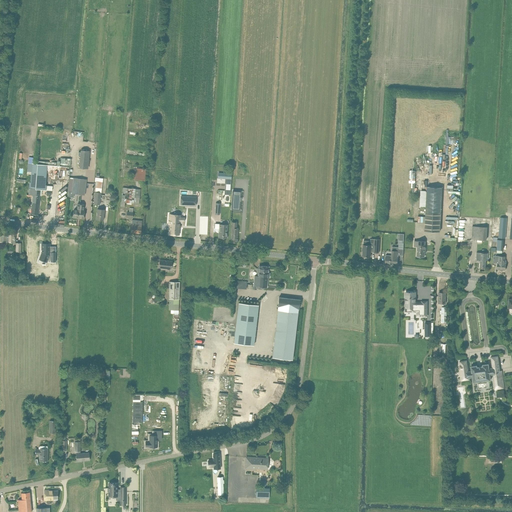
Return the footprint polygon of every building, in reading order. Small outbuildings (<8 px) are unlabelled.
[(80,155),(79,168),(88,169),(89,156),(88,156),(87,156),(88,151),(81,150),(81,151),(81,155),(80,155)] [(47,165),(31,163),(29,188),(39,189),(44,190),(46,190),(46,185),(45,185),(47,165)] [(146,169),(134,168),(132,179),(145,181),(146,169)] [(218,173),(218,178),(226,179),(226,182),(230,182),(231,179),(231,174),(218,173)] [(68,191),(68,196),(74,197),(74,194),(82,195),(84,179),(74,178),(72,192),(68,191)] [(123,187),(121,201),(121,206),(124,207),(125,202),(139,204),(140,189),(123,187)] [(442,187),(427,187),(426,194),(424,194),(423,200),(426,200),(425,217),(418,216),(418,222),(425,222),(425,231),(440,232),(442,187)] [(28,195),(33,195),(32,209),(31,214),(38,215),(39,210),(39,195),(38,195),(39,189),(29,188),(28,195)] [(233,191),(232,209),(239,210),(241,191),(233,191)] [(180,205),(182,205),(196,205),(196,197),(181,196),(180,205)] [(74,210),(73,217),(83,218),(84,211),(83,211),(84,204),(78,204),(77,210),(74,210)] [(98,209),(96,219),(103,220),(104,210),(98,209)] [(169,214),(169,220),(168,225),(170,225),(170,234),(179,235),(180,223),(183,223),(183,221),(184,221),(184,217),(185,217),(180,217),(180,215),(169,214)] [(506,218),(500,217),(498,238),(505,238),(506,218)] [(132,226),(131,233),(141,233),(142,226),(141,226),(142,221),(132,220),(132,226)] [(228,225),(219,224),(218,238),(227,238),(228,225)] [(485,241),(486,227),(472,226),(471,239),(485,241)] [(9,232),(9,234),(7,234),(7,236),(4,236),(4,235),(0,234),(0,242),(3,242),(3,244),(9,244),(9,243),(15,243),(15,233),(9,232)] [(493,237),(493,241),(497,242),(497,250),(497,253),(502,253),(502,250),(503,250),(504,240),(497,239),(498,238),(493,237)] [(363,244),(362,256),(370,256),(371,252),(374,252),(374,253),(379,253),(380,239),(375,239),(371,239),(370,241),(370,245),(363,244)] [(424,257),(424,253),(425,253),(426,245),(425,245),(425,241),(418,241),(414,241),(414,247),(417,247),(417,256),(424,257)] [(42,253),(39,259),(47,262),(47,260),(51,260),(51,262),(56,262),(56,252),(50,252),(50,246),(50,244),(42,244),(42,253)] [(387,255),(386,255),(385,263),(397,264),(398,258),(397,258),(398,255),(403,255),(403,248),(392,247),(392,253),(387,253),(387,255)] [(488,253),(477,252),(476,260),(480,260),(480,268),(486,268),(486,260),(487,261),(488,253)] [(493,255),(493,258),(493,263),(497,263),(497,269),(505,270),(506,262),(505,262),(505,256),(493,255)] [(160,259),(159,267),(171,269),(172,261),(160,259)] [(257,270),(257,273),(258,273),(258,276),(254,276),(253,286),(262,287),(267,287),(268,278),(269,278),(270,273),(268,273),(269,267),(259,266),(259,270),(257,270)] [(238,280),(238,288),(248,288),(248,280),(238,280)] [(170,282),(169,299),(169,304),(179,304),(179,299),(180,282),(170,282)] [(415,292),(405,292),(405,311),(417,311),(417,316),(427,316),(427,301),(422,301),(422,302),(415,302),(415,292)] [(299,300),(279,297),(275,337),(273,357),(292,359),(295,339),(299,300)] [(257,315),(258,305),(238,303),(237,313),(257,315)] [(499,367),(498,356),(491,357),(492,368),(489,368),(488,364),(482,365),(483,366),(477,367),(477,365),(471,366),(471,371),(467,371),(466,365),(467,365),(467,360),(460,361),(460,366),(459,366),(460,366),(462,380),(461,380),(462,380),(462,381),(465,380),(465,381),(467,380),(469,380),(469,378),(472,377),(473,382),(478,382),(479,383),(485,382),(485,381),(491,380),(490,375),(493,375),(495,390),(504,389),(502,371),(498,371),(498,368),(499,367)] [(154,417),(155,419),(162,418),(160,408),(143,411),(145,418),(154,417)] [(149,449),(157,448),(155,440),(159,439),(157,431),(150,433),(151,437),(147,437),(148,444),(144,444),(145,449),(149,448),(149,449)] [(74,442),(75,449),(75,452),(76,452),(77,462),(81,461),(89,460),(89,455),(89,453),(80,454),(80,441),(74,442)] [(35,449),(35,455),(40,455),(39,461),(43,461),(43,462),(46,462),(46,461),(47,461),(48,449),(47,449),(47,446),(40,446),(40,449),(35,449)] [(208,461),(209,466),(209,467),(214,466),(214,468),(220,468),(220,459),(219,454),(213,454),(214,460),(208,461)] [(246,457),(246,462),(245,468),(256,469),(256,467),(267,468),(268,463),(268,458),(246,457)] [(109,488),(107,488),(107,492),(109,492),(109,496),(116,496),(117,496),(117,490),(117,483),(109,483),(109,488)] [(117,496),(116,496),(116,500),(125,500),(125,487),(120,487),(120,490),(117,490),(117,496)] [(256,498),(269,498),(270,489),(257,488),(256,498)] [(44,490),(44,495),(44,500),(58,500),(58,490),(53,491),(53,490),(44,490)] [(30,492),(21,493),(22,499),(18,500),(18,511),(30,511),(32,511),(31,511),(30,492)]
